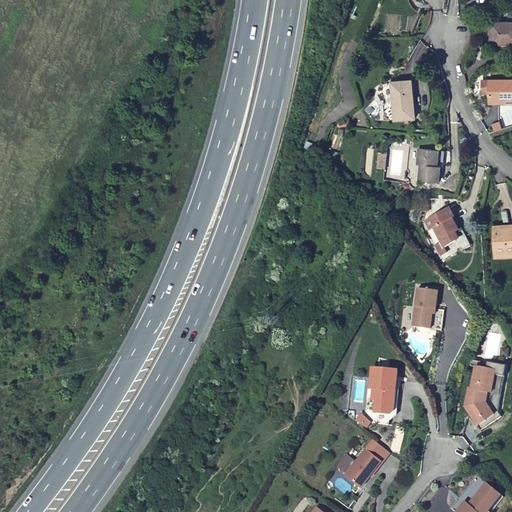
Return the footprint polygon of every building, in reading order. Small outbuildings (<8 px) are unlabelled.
[(511,19),(495,19),(496,41),(511,40),(511,19)] [(417,74),(396,76),(398,115),(417,114),(416,89),(419,89),(417,74)] [(511,78),(485,77),(485,90),(492,90),(491,98),(511,99),(511,78)] [(439,147),(419,145),(417,161),(421,162),(418,177),(440,180),(442,164),(437,163),(439,147)] [(433,224),(441,241),(444,245),(445,245),(457,239),(461,246),(466,249),(473,245),(463,226),(460,228),(453,215),(456,214),(452,205),(426,218),(430,226),(433,224)] [(511,225),(496,226),(497,257),(511,256),(511,225)] [(444,245),(441,241),(436,244),(441,253),(447,250),(445,245),(444,245)] [(423,288),(416,324),(434,328),(438,308),(440,309),(442,290),(423,288)] [(402,368),(377,365),(375,385),(378,386),(377,396),(381,397),(380,409),(395,410),(398,411),(402,368)] [(500,370),(479,366),(475,387),(473,387),(470,400),(475,401),(473,411),(479,421),(496,410),(500,405),(503,406),(505,395),(495,393),(500,370)] [(479,421),(485,429),(506,415),(502,410),(503,406),(500,405),(496,410),(479,421)] [(395,410),(380,409),(379,420),(394,421),(395,410)] [(365,411),(362,418),(371,426),(376,420),(365,411)] [(385,459),(369,447),(349,473),(365,486),(385,459)] [(469,502),(460,511),(493,511),(508,496),(492,483),(477,501),(478,504),(475,507),(469,502)]
